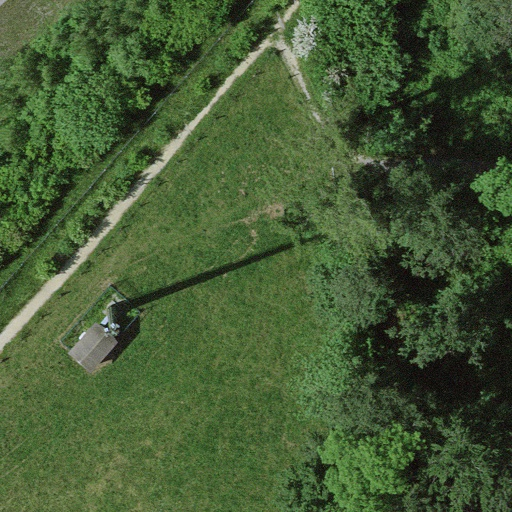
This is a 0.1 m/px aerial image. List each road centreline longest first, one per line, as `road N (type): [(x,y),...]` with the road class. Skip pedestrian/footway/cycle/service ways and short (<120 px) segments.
road 1 (track): [(0,341),(279,29)]
road 2 (track): [(511,176),(422,165),(347,171),(279,29)]
